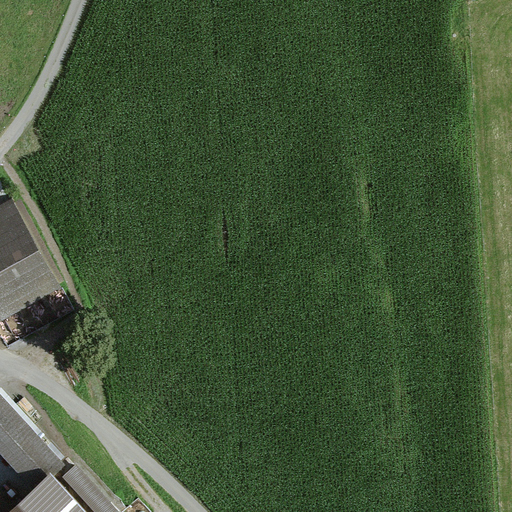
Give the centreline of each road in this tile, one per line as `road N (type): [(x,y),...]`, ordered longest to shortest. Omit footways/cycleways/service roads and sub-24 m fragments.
road 1 (unclassified): [(0,368),(93,422),(193,511)]
road 2 (unclassified): [(0,140),(40,89),(76,0)]
